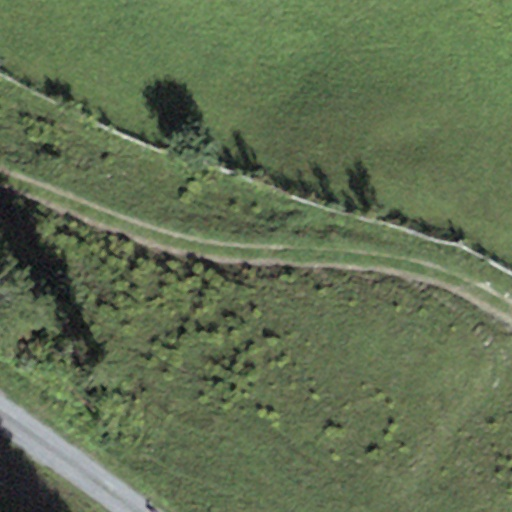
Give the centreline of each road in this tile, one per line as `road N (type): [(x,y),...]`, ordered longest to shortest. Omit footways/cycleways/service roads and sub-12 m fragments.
road 1 (track): [(511,320),(425,278),(211,251),(0,185)]
road 2 (track): [(132,511),(0,411)]
